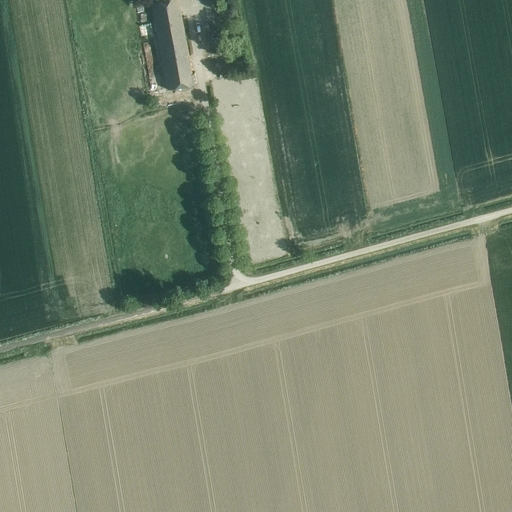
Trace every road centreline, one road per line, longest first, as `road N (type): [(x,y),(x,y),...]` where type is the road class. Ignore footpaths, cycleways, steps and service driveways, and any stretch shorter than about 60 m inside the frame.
road 1 (unclassified): [(242,284),(511,210)]
road 2 (track): [(0,350),(242,284)]
